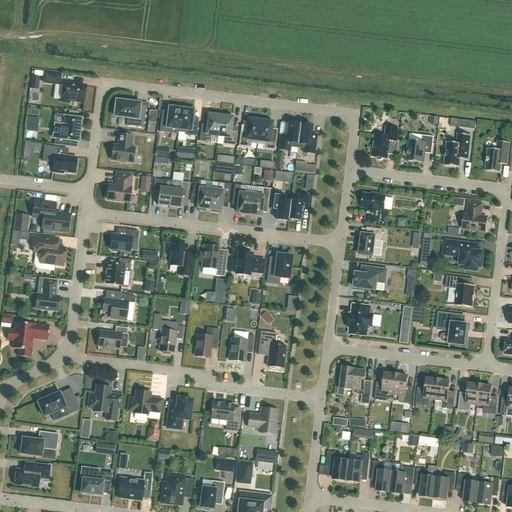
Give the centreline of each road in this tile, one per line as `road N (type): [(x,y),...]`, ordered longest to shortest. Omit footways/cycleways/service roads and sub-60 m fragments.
road 1 (residential): [(88,190),(100,101),(106,87),(120,85),(356,113),(350,169)]
road 2 (residential): [(350,169),(508,191),(486,366)]
road 3 (residential): [(67,355),(197,372),(207,387),(322,398)]
road 4 (residential): [(340,244),(85,212)]
road 5 (residential): [(486,366),(328,347)]
road 6 (residential): [(67,355),(85,212)]
